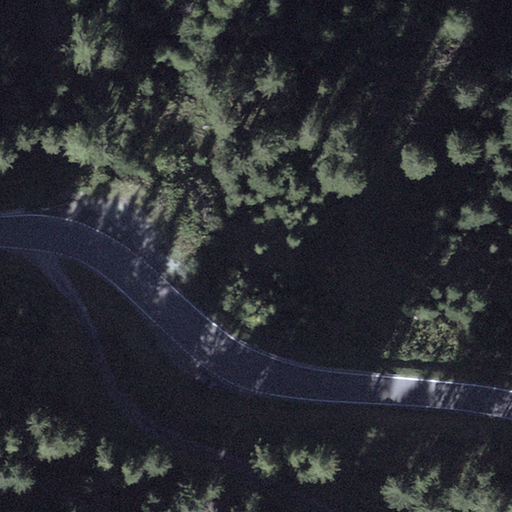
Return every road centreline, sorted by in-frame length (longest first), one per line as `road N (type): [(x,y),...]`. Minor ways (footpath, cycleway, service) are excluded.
road 1 (tertiary): [(0,225),(43,226),(87,241),(217,348),(272,374),(343,391),(511,407)]
road 2 (track): [(0,227),(56,267),(111,388),(146,419),(331,511)]
